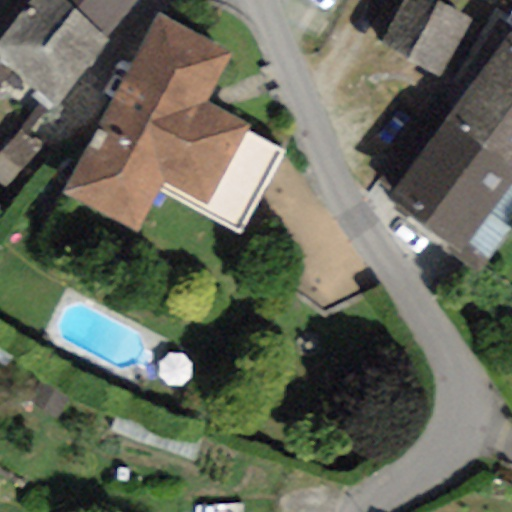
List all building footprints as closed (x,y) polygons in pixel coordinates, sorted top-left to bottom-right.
[(24,0),(0,31),(0,47),(54,98),(111,29),(73,0),(24,0)] [(73,0),(111,29),(133,0),(73,0)] [(446,0),(399,0),(379,38),(442,71),(473,14),(446,0)] [(231,46),(153,6),(62,181),(138,220),(156,185),(239,227),(282,144),(242,124),(247,116),(206,95),(231,46)] [(511,27),(508,25),(448,106),(511,154),(511,27)] [(460,241),(511,171),(511,154),(448,106),(387,187),(460,241)]
